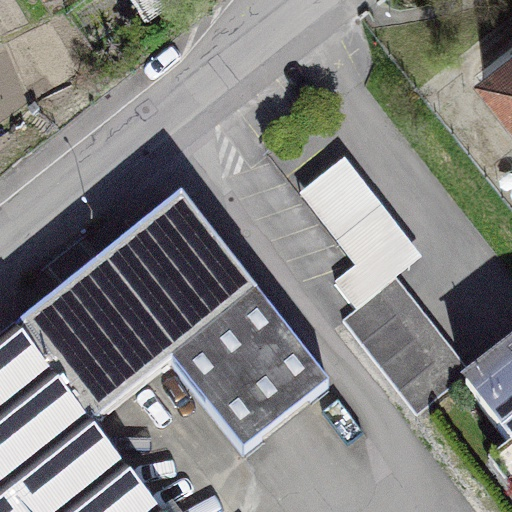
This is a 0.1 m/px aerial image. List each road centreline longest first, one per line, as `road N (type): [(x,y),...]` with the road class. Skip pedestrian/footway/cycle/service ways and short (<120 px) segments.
road 1 (unknown): [(165,153),(388,425),(404,461),(395,511)]
road 2 (residential): [(305,0),(0,245)]
